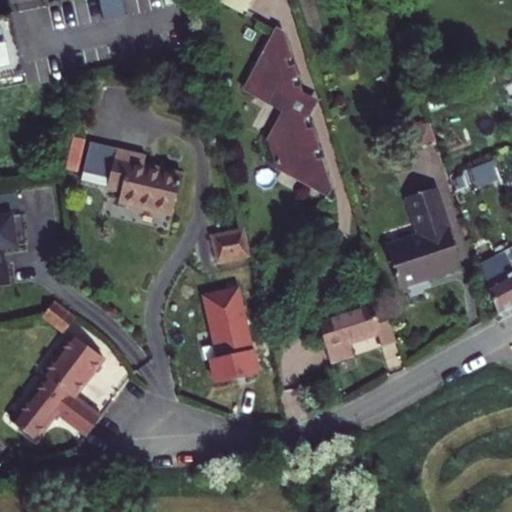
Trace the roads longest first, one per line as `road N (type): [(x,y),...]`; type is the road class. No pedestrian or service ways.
road 1 (unclassified): [(302,434),(294,345),(339,252),(346,219),(289,28),(265,2)]
road 2 (unclassified): [(168,397),(154,301),(198,222),(201,142),(190,118),(175,111),(125,122)]
road 3 (residential): [(302,434),(343,422),(511,331)]
road 4 (unclassified): [(168,397),(116,332),(42,272)]
